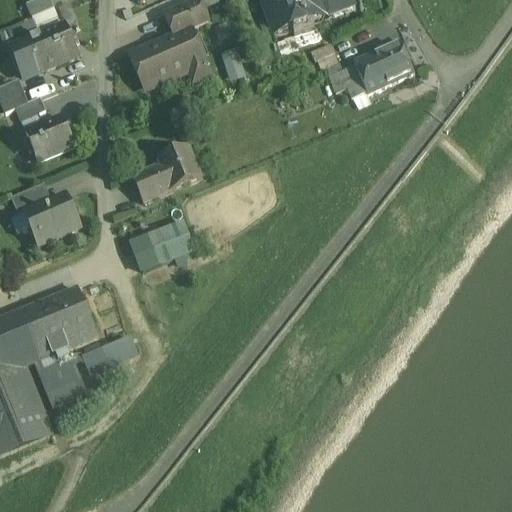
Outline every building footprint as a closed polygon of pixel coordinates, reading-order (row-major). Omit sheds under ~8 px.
[(267,0),(271,11),(267,18),(271,30),(278,33),(289,29),(295,33),(306,29),(309,22),(320,19),(323,12),(329,15),(323,0),(267,0)] [(349,0),(323,0),(329,15),(352,7),(349,0)] [(200,2),(164,17),(174,39),(191,31),(192,33),(210,25),(200,2)] [(66,28),(30,44),(43,74),(79,59),(66,28)] [(174,39),(134,56),(150,93),(190,76),(194,86),(211,78),(192,33),(191,31),(174,39)] [(401,46),(354,67),(368,101),(415,81),(401,46)] [(340,71),(328,73),(336,98),(348,94),(340,71)] [(19,84),(0,91),(0,103),(5,117),(17,113),(29,107),(19,84)] [(29,107),(17,113),(22,126),(47,116),(41,102),(29,107)] [(63,122),(27,137),(39,165),(75,150),(63,122)] [(189,150),(158,163),(160,169),(171,196),(203,183),(189,150)] [(160,169),(132,180),(144,208),(171,196),(160,169)] [(44,187),(11,202),(19,220),(26,217),(25,216),(52,205),(44,187)] [(0,224),(16,220),(10,200),(0,203),(0,224)] [(52,205),(25,216),(26,217),(31,230),(29,235),(33,244),(38,246),(40,249),(80,232),(68,203),(61,206),(59,202),(52,205)] [(184,227),(150,240),(161,270),(196,257),(184,227)] [(78,293),(49,305),(68,353),(69,353),(98,341),(78,293)] [(49,305),(0,325),(0,381),(25,371),(34,367),(68,353),(49,305)] [(131,342),(83,362),(91,381),(139,362),(131,342)] [(68,353),(34,367),(47,398),(81,384),(69,353),(68,353)] [(25,371),(0,381),(0,460),(53,439),(25,371)] [(81,384),(47,398),(53,413),(87,399),(81,384)]
